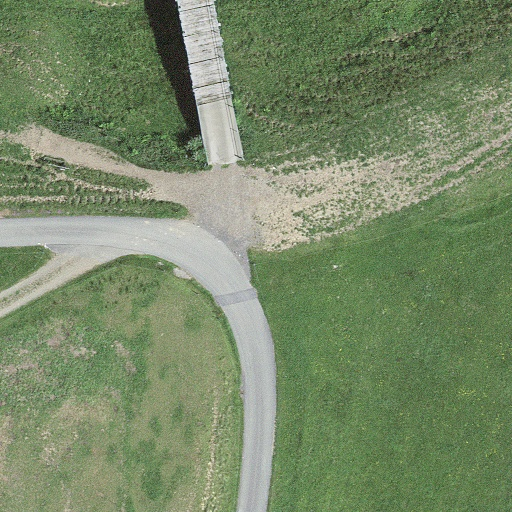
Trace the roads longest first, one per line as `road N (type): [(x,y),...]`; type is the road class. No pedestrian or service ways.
road 1 (unclassified): [(0,234),(150,236),(200,256),(224,278),(256,355),(259,445),(250,511)]
road 2 (track): [(192,0),(222,161),(222,193),(200,256)]
